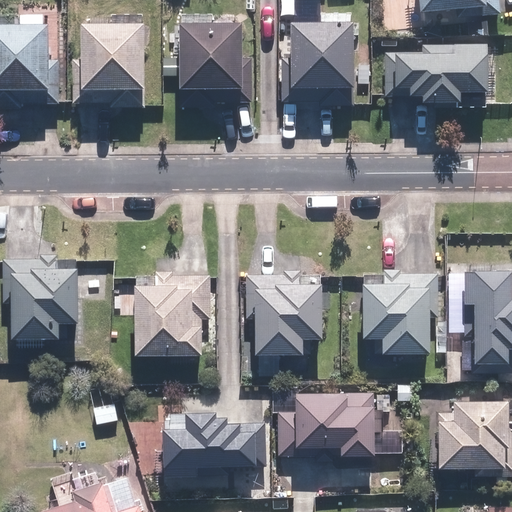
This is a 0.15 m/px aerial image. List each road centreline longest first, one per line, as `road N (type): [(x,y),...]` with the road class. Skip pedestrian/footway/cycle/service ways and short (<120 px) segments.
road 1 (residential): [(511,169),(0,178)]
road 2 (unknown): [(273,148),(267,0)]
